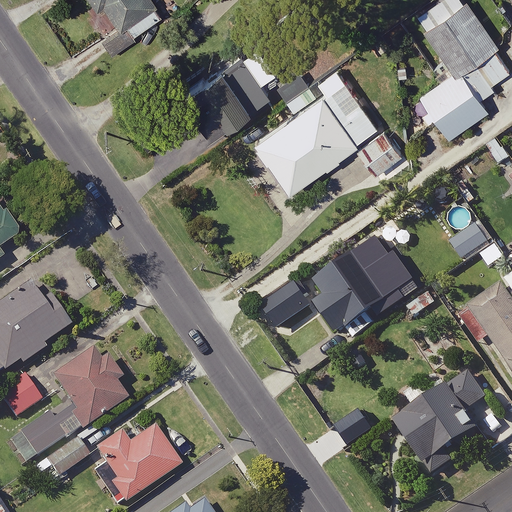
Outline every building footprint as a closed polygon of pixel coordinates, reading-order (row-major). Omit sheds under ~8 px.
[(164,10),(155,0),(98,0),(104,8),(88,20),(111,51),(164,10)] [(432,106),(423,112),(430,123),(439,117),(451,135),(489,109),(482,99),(498,88),(494,82),(511,70),(495,46),(499,44),(469,0),(454,10),(449,3),(423,21),(456,71),(424,93),(432,106)] [(260,43),(205,78),(213,90),(192,103),(212,134),(272,96),(263,82),(279,72),(260,43)] [(381,128),(343,72),(325,85),(329,91),(258,140),(293,190),(381,128)] [(171,97),(132,124),(148,148),(188,121),(171,97)] [(404,152),(385,127),(358,147),(377,173),(404,152)] [(493,244),(463,202),(443,217),(458,237),(451,242),(467,263),(493,244)] [(0,205),(0,260),(3,258),(0,254),(0,249),(20,236),(0,205)] [(412,286),(379,239),(318,282),(328,297),(317,304),(340,336),(412,286)] [(0,373),(20,361),(22,364),(46,349),(43,344),(70,328),(51,298),(48,300),(38,284),(0,307),(0,373)] [(511,298),(503,284),(459,314),(479,344),(491,336),(511,366),(511,298)] [(30,466),(89,426),(128,399),(95,350),(56,377),(72,400),(12,441),(30,466)] [(489,397),(472,372),(435,397),(425,384),(407,396),(417,410),(398,423),(435,475),(454,462),(448,453),(473,436),(460,417),(489,397)] [(42,400),(24,374),(0,389),(0,390),(18,417),(42,400)] [(182,465),(156,428),(130,446),(121,433),(98,449),(120,479),(114,483),(128,503),(182,465)] [(90,456),(78,438),(49,459),(61,476),(90,456)] [(151,511),(155,509),(148,500),(131,511),(151,511)] [(213,511),(206,501),(191,511),(187,505),(177,511),(213,511)]
